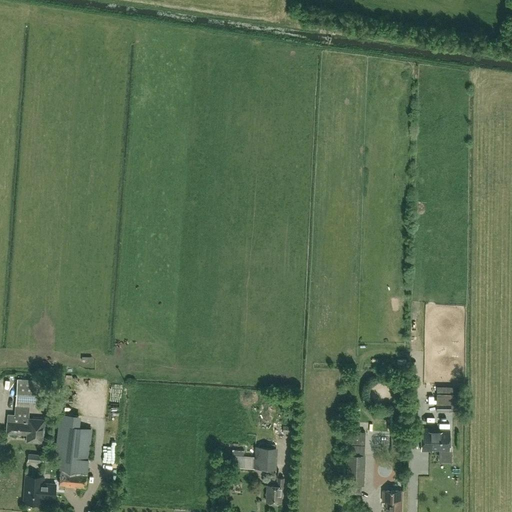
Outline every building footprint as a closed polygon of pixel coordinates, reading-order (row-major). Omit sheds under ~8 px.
[(17,379),(15,406),(36,407),(37,380),(17,379)] [(436,394),(436,396),(436,412),(451,412),(450,404),(464,404),(464,394),(436,394)] [(31,442),(43,442),(44,420),(19,418),(18,423),(7,422),(7,433),(27,434),(27,437),(31,442)] [(283,426),(283,433),(293,434),(294,427),(283,426)] [(450,432),(450,430),(441,429),(441,428),(428,428),(428,446),(438,446),(438,445),(449,445),(450,432)] [(358,485),(364,485),(366,455),(364,455),(365,432),(349,431),(348,454),(347,484),(352,485),(352,489),(358,489),(358,485)] [(402,436),(391,435),(391,449),(390,456),(404,456),(404,449),(402,449),(402,436)] [(274,470),(275,447),(255,446),(253,468),(274,470)] [(90,458),(90,447),(62,447),(62,457),(90,458)] [(42,463),(43,455),(28,454),(27,462),(42,463)] [(85,487),(88,460),(62,458),(59,485),(85,487)] [(41,504),(43,477),(25,475),(23,503),(41,504)] [(283,486),(283,478),(277,478),(277,486),(267,485),(266,501),(280,502),(282,486),(283,486)] [(385,511),(401,511),(402,491),(382,491),(382,501),(386,501),(385,511)]
